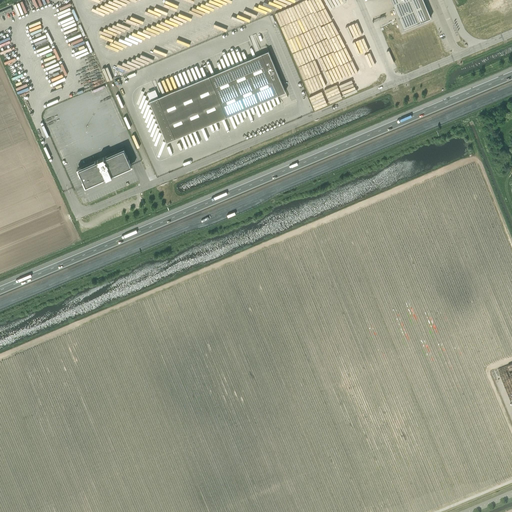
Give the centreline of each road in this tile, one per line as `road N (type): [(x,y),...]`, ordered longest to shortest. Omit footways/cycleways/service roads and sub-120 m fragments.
road 1 (track): [(511,249),(474,157),(0,356)]
road 2 (unclassified): [(38,121),(77,208),(86,212),(511,35)]
road 3 (motorway): [(0,301),(511,86)]
road 4 (motorway): [(511,75),(0,290)]
road 5 (unknown): [(161,181),(129,90),(248,27),(268,33),(308,120)]
road 6 (track): [(505,191),(476,121),(466,121),(474,157)]
